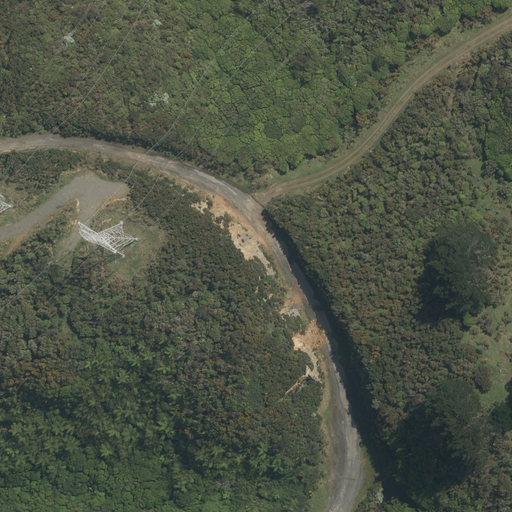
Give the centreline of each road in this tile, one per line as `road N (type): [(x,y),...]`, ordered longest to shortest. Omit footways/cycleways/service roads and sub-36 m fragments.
road 1 (track): [(0,147),(31,140),(103,144),(185,167),(241,193),(270,223),(302,278),(346,391),(357,450),(352,490),(339,511)]
road 2 (track): [(250,203),(280,183),(338,169),(443,59),(511,22)]
